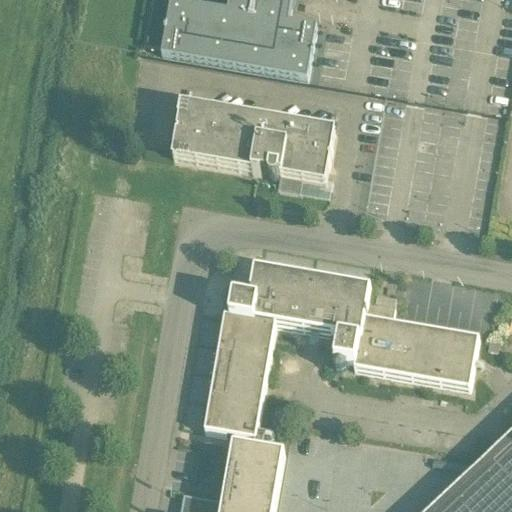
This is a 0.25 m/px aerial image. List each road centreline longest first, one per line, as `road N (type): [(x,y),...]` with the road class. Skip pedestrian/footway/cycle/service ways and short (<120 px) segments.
road 1 (residential): [(218,238),(264,235),(511,275)]
road 2 (unclassified): [(147,511),(190,263),(200,246),(218,238)]
